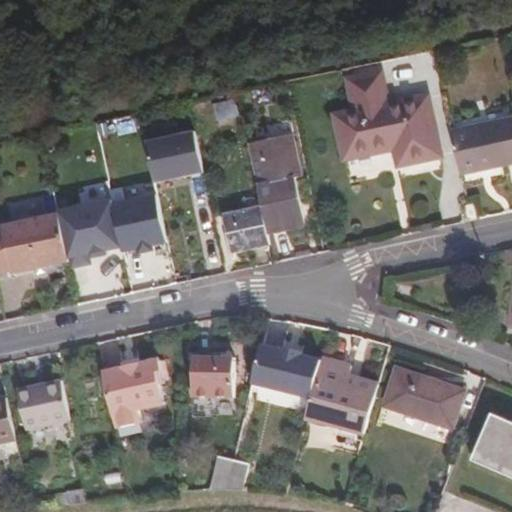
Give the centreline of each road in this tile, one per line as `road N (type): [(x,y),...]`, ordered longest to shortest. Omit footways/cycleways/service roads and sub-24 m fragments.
road 1 (track): [(0,116),(511,22)]
road 2 (residential): [(295,288),(0,345)]
road 3 (residential): [(295,288),(355,321),(511,378)]
road 4 (residential): [(511,231),(356,264),(295,288)]
